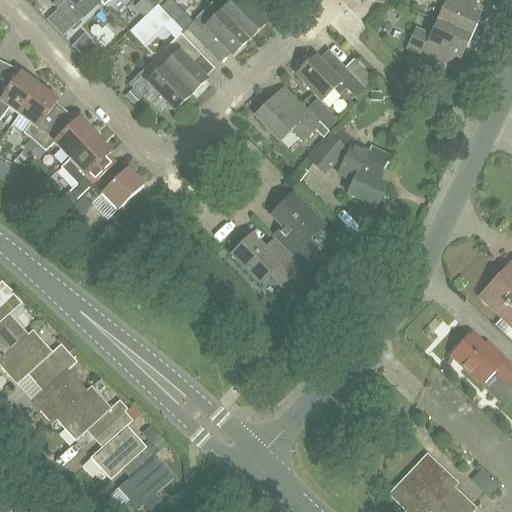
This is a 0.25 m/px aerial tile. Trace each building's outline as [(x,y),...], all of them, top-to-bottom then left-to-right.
[(81,4),(85,0),(65,0),(66,1),(57,10),(59,12),(74,28),(90,12),(81,4)] [(145,19),(157,7),(150,0),(143,0),(135,8),(145,19)] [(221,13),(249,43),(265,27),(246,7),(253,0),(226,0),(231,4),(221,13)] [(473,0),(429,0),(430,0),(444,7),(437,22),(470,37),(480,15),(469,9),(473,0)] [(151,25),(164,13),(158,7),(146,20),(151,25)] [(59,12),(48,23),(63,38),(70,31),(74,28),(59,12)] [(232,58),(249,43),(221,13),(211,23),(203,14),(186,30),(203,48),(213,38),(232,58)] [(460,60),(470,37),(437,22),(430,37),(416,31),(407,50),(423,57),(417,68),(438,77),(443,65),(440,63),(445,53),(460,60)] [(202,58),(198,53),(181,35),(164,51),(172,60),(163,69),(191,98),(207,82),(193,67),(202,58)] [(333,77),(316,58),(297,77),(322,102),(340,85),(356,101),(366,90),(343,67),(333,77)] [(174,114),(191,98),(163,69),(153,78),(145,69),(129,85),(146,103),(155,94),(174,114)] [(19,116),(39,88),(21,75),(6,94),(0,91),(0,120),(7,108),(19,116)] [(38,146),(52,129),(44,122),(58,102),(39,88),(19,116),(30,125),(23,135),(30,139),(38,146)] [(141,99),(133,90),(125,98),(134,106),(141,99)] [(318,128),(282,91),(255,117),(280,143),(292,131),(303,143),(318,128)] [(381,94),(371,93),(370,102),(381,102),(381,94)] [(331,116),(321,125),(328,132),(338,123),(334,118),(333,118),(331,116)] [(70,161),(95,137),(79,120),(61,137),(52,129),(38,146),(45,153),(54,145),(69,161),(70,161)] [(77,201),(89,190),(101,179),(93,171),(111,154),(95,137),(70,161),(69,161),(61,169),(77,186),(70,193),(77,201)] [(324,177),(344,153),(327,138),(307,162),(324,177)] [(25,148),(31,154),(38,146),(31,141),(25,148)] [(45,153),(38,146),(31,154),(37,161),(45,153)] [(381,173),(363,165),(368,154),(352,146),(338,175),(354,182),(347,196),(376,209),(387,187),(377,183),(381,173)] [(101,179),(89,190),(98,199),(102,196),(118,213),(144,188),(127,171),(116,181),(108,172),(101,179)] [(272,238),(288,255),(307,274),(308,275),(324,259),(309,243),(314,238),(308,233),(317,225),(318,226),(320,224),(292,196),(271,217),(281,228),(272,238)] [(71,210),(73,212),(79,218),(81,220),(93,208),(83,198),(71,210)] [(278,264),(255,241),(251,237),(231,257),(260,285),(270,275),(288,293),(307,274),(288,255),(278,264)] [(511,274),(507,270),(480,299),(502,320),(511,310),(511,311),(511,274)] [(0,308),(14,296),(15,295),(2,284),(0,286),(0,308)] [(0,362),(28,337),(9,316),(22,305),(14,296),(0,308),(0,362)] [(294,323),(290,328),(298,335),(303,329),(294,323)] [(47,375),(69,355),(61,346),(52,354),(32,333),(28,337),(0,362),(0,368),(9,378),(12,375),(20,384),(39,366),(47,375)] [(472,336),(451,358),(482,387),(494,374),(510,388),(511,385),(511,368),(495,352),(492,355),(472,336)] [(87,393),(68,372),(77,364),(69,355),(47,375),(55,383),(36,401),(43,409),(40,412),(52,426),(56,422),(56,421),(87,393)] [(106,431),(125,414),(127,411),(119,402),(110,410),(91,389),(87,393),(56,421),(56,422),(67,434),(71,431),(79,439),(98,422),(106,431)] [(133,461),(146,449),(126,428),(132,423),(125,414),(106,431),(113,439),(94,457),(102,465),(98,468),(110,482),(133,461)] [(149,511),(161,502),(156,496),(173,480),(154,458),(160,453),(152,444),(146,449),(133,461),(141,470),(122,487),(129,495),(126,499),(137,511),(144,507),(148,511),(149,511)] [(427,456),(389,497),(405,511),(474,511),(476,511),(447,483),(451,479),(427,456)] [(501,486),(490,476),(485,481),(490,485),(483,493),(490,499),(501,486)]
